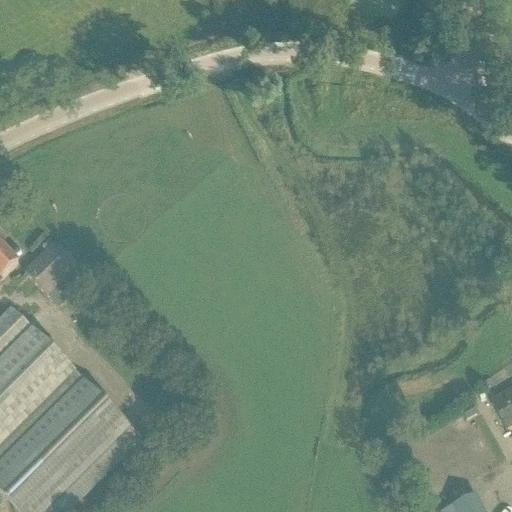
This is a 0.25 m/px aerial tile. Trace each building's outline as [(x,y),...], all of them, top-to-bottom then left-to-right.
[(0,281),(1,282),(18,266),(0,247),(0,281)] [(25,276),(39,291),(47,299),(59,311),(89,282),(77,270),(55,247),(25,276)] [(11,311),(0,322),(0,497),(14,511),(71,511),(141,442),(11,311)] [(511,391),(490,404),(507,434),(511,430),(511,391)] [(472,407),(461,413),(465,422),(477,416),(472,407)] [(442,511),(483,511),(477,498),(442,511)]
